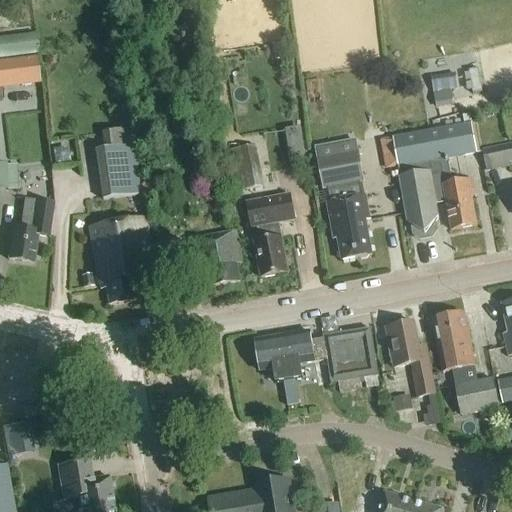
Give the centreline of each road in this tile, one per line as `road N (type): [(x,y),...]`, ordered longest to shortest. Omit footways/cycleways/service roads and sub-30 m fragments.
road 1 (unclassified): [(126,340),(511,272)]
road 2 (residential): [(511,479),(387,439),(315,432),(149,459)]
road 3 (unclassified): [(0,316),(126,340)]
road 4 (residential): [(149,459),(126,340)]
